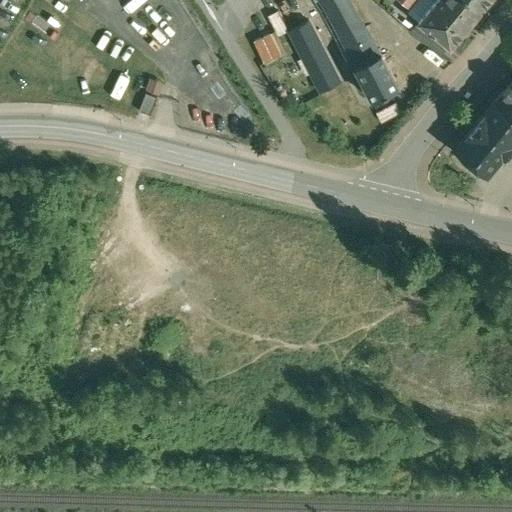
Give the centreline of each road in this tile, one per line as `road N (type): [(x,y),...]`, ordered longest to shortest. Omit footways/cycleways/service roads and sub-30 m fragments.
road 1 (residential): [(0,128),(124,142),(373,202)]
road 2 (residential): [(373,202),(511,27)]
road 3 (residential): [(373,202),(511,235)]
